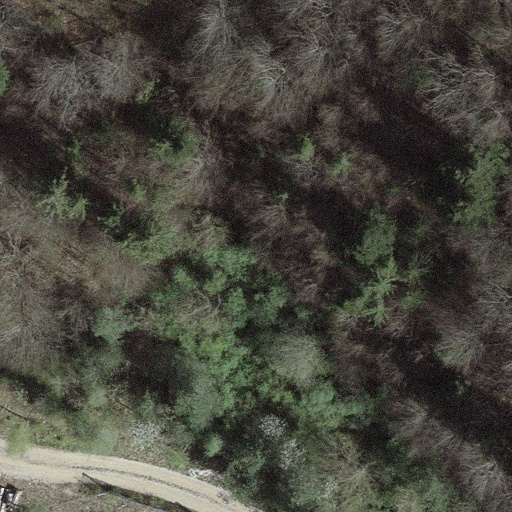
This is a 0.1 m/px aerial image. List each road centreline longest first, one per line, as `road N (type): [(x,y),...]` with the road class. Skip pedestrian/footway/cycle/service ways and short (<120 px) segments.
road 1 (motorway): [(511,204),(122,511)]
road 2 (track): [(0,460),(213,511)]
